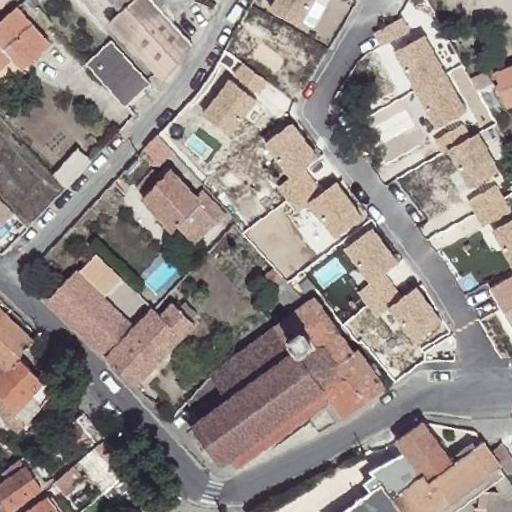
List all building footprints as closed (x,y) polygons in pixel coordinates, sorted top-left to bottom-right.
[(164,80),(190,43),(171,21),(152,0),(99,0),(95,4),(164,80)] [(152,0),(171,21),(195,0),(152,0)] [(276,0),(270,11),(299,28),(313,0),(276,0)] [(0,68),(13,57),(22,67),(49,43),(16,7),(0,21),(0,68)] [(402,16),(373,33),(380,46),(409,31),(402,16)] [(394,51),(436,129),(469,110),(426,35),(394,51)] [(126,105),(148,83),(110,40),(86,61),(126,105)] [(266,82),(242,64),(233,74),(256,94),(266,82)] [(511,102),(511,64),(494,71),(496,75),(507,104),(511,102)] [(256,99),(229,82),(203,115),(229,134),(256,99)] [(291,125),(264,144),(288,178),(278,188),(297,212),(307,204),(321,192),(306,171),(318,159),(291,125)] [(448,150),(471,137),(464,125),(436,141),(443,152),(448,150)] [(157,132),(146,145),(162,162),(174,151),(157,132)] [(448,150),(470,187),(500,172),(479,133),(471,137),(448,150)] [(65,153),(68,149),(64,144),(60,148),(65,153)] [(65,188),(92,160),(78,146),(52,174),(65,188)] [(199,203),(201,200),(169,168),(142,197),(173,230),(199,203)] [(321,192),(307,204),(335,241),(364,218),(337,182),(321,192)] [(496,186),(469,199),(482,226),(509,212),(496,186)] [(207,211),(209,209),(215,203),(207,194),(201,200),(199,203),(207,211)] [(222,220),(230,229),(235,223),(227,215),(222,220)] [(511,220),(494,231),(511,267),(511,220)] [(372,229),(345,249),(369,283),(358,292),(376,318),(387,309),(402,297),(385,273),(398,262),(372,229)] [(267,275),(284,294),(293,286),(276,267),(267,275)] [(82,331),(109,357),(137,328),(110,303),(106,298),(76,269),(49,299),(69,319),(82,331)] [(511,276),(490,288),(511,329),(511,276)] [(415,288),(402,297),(387,309),(416,347),(444,325),(415,288)] [(130,309),(143,321),(155,308),(142,296),(130,309)] [(323,404),(331,398),(355,350),(316,296),(218,367),(210,373),(211,375),(222,390),(195,410),(192,412),(198,421),(191,426),(193,430),(194,429),(200,437),(198,440),(199,442),(202,440),(211,451),(208,453),(209,455),(213,453),(218,461),(217,462),(219,466),(227,460),(233,468),(269,442),(308,415),(323,404)] [(161,314),(184,335),(195,322),(190,317),(179,308),(174,302),(161,314)] [(179,308),(190,317),(196,313),(185,302),(179,308)] [(109,357),(137,383),(184,335),(161,314),(155,308),(143,321),(137,328),(109,357)] [(32,340),(4,314),(0,317),(0,359),(7,366),(18,356),(32,340)] [(345,417),(385,388),(376,375),(369,365),(357,348),(355,350),(331,398),(345,417)] [(42,380),(18,356),(7,366),(0,373),(0,392),(13,407),(15,407),(16,408),(42,380)] [(369,365),(376,375),(381,372),(373,362),(369,365)] [(222,390),(211,375),(188,400),(195,410),(222,390)] [(53,390),(42,380),(16,408),(14,408),(26,420),(53,390)] [(334,423),(345,417),(331,398),(323,404),(334,423)] [(90,435),(76,418),(66,426),(78,444),(90,435)] [(436,511),(502,464),(491,448),(484,440),(454,462),(423,419),(396,438),(398,440),(412,459),(422,473),(392,496),(404,511),(436,511)] [(131,467),(107,438),(94,449),(119,477),(131,467)] [(388,447),(402,466),(412,459),(398,440),(388,447)] [(119,477),(94,449),(79,461),(103,492),(119,477)] [(382,481),(392,496),(422,473),(412,459),(402,466),(382,481)] [(451,511),(507,471),(502,464),(436,511),(451,511)] [(73,466),(54,481),(60,490),(79,475),(73,466)] [(0,485),(0,492),(11,509),(39,489),(25,467),(0,485)] [(127,485),(137,475),(131,467),(119,477),(127,485)] [(140,507),(143,511),(156,499),(137,475),(127,485),(141,505),(140,506),(140,507)] [(111,500),(127,485),(119,477),(103,492),(111,500)] [(339,511),(404,511),(392,496),(382,481),(339,511)] [(26,511),(55,511),(46,499),(26,511)] [(143,511),(164,511),(165,511),(156,499),(143,511)]
